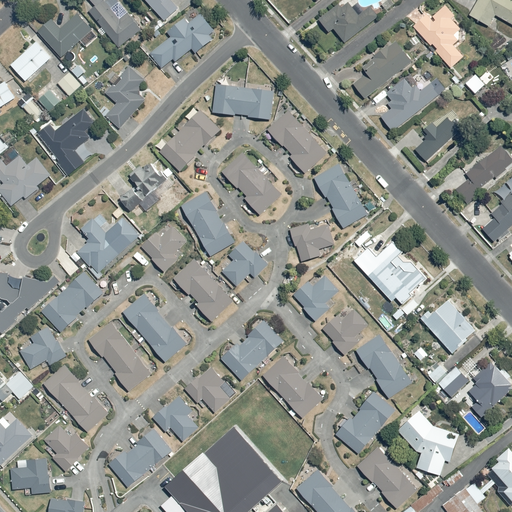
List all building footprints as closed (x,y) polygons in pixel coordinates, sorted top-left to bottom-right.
[(90,0),(95,6),(89,11),(119,47),(143,29),(121,2),(112,9),(104,1),(105,0),(90,0)] [(145,0),(166,21),(180,8),(172,0),(145,0)] [(391,0),(382,0),(380,2),(386,11),(395,5),(391,0)] [(511,0),(477,0),(469,15),(490,27),(497,16),(511,24),(511,0)] [(339,4),(320,19),(329,32),(333,29),(346,42),(380,16),(372,7),(359,15),(350,2),(342,8),(339,4)] [(428,15),(413,26),(451,69),(464,57),(454,45),(458,42),(460,28),(452,19),(456,16),(446,5),(433,17),(437,20),(435,22),(428,15)] [(52,19),(38,31),(62,58),(94,29),(78,13),(61,28),(52,19)] [(169,39),(151,53),(163,68),(174,60),(176,62),(192,49),(196,54),(215,40),(211,36),(217,31),(201,14),(189,23),(186,18),(169,31),(169,39)] [(420,42),(414,35),(403,44),(409,51),(420,42)] [(52,57),(37,41),(10,65),(26,81),(52,57)] [(355,83),(366,99),(413,61),(397,41),(363,67),(367,74),(355,83)] [(72,71),(79,79),(84,84),(89,80),(83,75),(85,73),(78,65),(72,71)] [(146,80),(129,67),(105,93),(117,103),(106,117),(122,129),(147,101),(140,94),(140,86),(146,80)] [(82,86),(70,72),(58,82),(71,96),(82,86)] [(486,85),(476,74),(466,83),(476,94),(486,85)] [(382,116),(392,130),(442,94),(432,82),(422,90),(417,85),(413,88),(406,79),(386,93),(391,100),(388,103),(392,109),(382,116)] [(0,108),(16,98),(5,81),(0,84),(0,108)] [(275,91),(217,85),(213,113),(234,117),(236,113),(251,115),(251,118),(272,120),(275,91)] [(62,102),(52,90),(40,100),(49,112),(62,102)] [(27,95),(19,102),(38,123),(46,116),(27,95)] [(50,124),(39,133),(70,175),(86,163),(75,150),(92,138),(85,132),(96,124),(84,109),(55,130),(50,124)] [(201,110),(160,152),(181,172),(196,156),(194,154),(204,145),(206,146),(222,130),(201,110)] [(328,153),(289,110),(266,131),(283,146),(284,144),(294,155),(292,158),(306,174),(328,153)] [(416,150),(427,161),(464,127),(457,119),(453,123),(449,118),(438,127),(434,123),(424,131),(429,136),(416,150)] [(0,135),(0,152),(9,146),(0,135)] [(469,179),(455,189),(467,205),(483,193),(479,189),(511,164),(511,156),(502,146),(466,174),(469,179)] [(283,195),(244,153),(221,173),(236,190),(239,187),(248,198),(246,200),(261,215),(283,195)] [(0,187),(0,191),(13,206),(24,197),(26,199),(40,188),(38,186),(52,175),(38,157),(29,165),(21,156),(7,166),(2,160),(0,161),(0,178),(4,184),(0,187)] [(158,172),(151,163),(143,169),(141,166),(130,175),(137,185),(120,198),(130,212),(170,179),(162,171),(158,172)] [(369,214),(340,164),(315,177),(325,196),(328,195),(335,208),(332,209),(343,229),(369,214)] [(207,191),(181,206),(211,257),(237,243),(225,223),(223,224),(216,212),(218,211),(207,191)] [(483,229),(495,242),(511,226),(511,193),(501,203),(503,204),(492,214),(496,218),(483,229)] [(125,214),(119,208),(112,214),(118,220),(125,214)] [(106,232),(94,218),(80,229),(91,240),(79,252),(100,274),(140,236),(125,217),(106,232)] [(293,228),(302,262),(323,256),(321,249),(335,245),(330,224),(311,230),(310,223),(293,228)] [(157,233),(142,247),(165,272),(179,259),(175,255),(189,241),(173,226),(161,238),(157,233)] [(269,265),(244,241),(229,255),(234,260),(223,271),(237,286),(250,274),(255,278),(269,265)] [(403,253),(393,241),(372,262),(377,267),(372,271),(402,303),(429,278),(411,261),(405,262),(400,256),(403,253)] [(235,302),(195,259),(173,278),(189,295),(191,293),(200,304),(198,306),(213,322),(235,302)] [(8,282),(8,273),(0,272),(0,303),(4,299),(9,301),(12,304),(2,311),(0,309),(0,331),(3,335),(61,282),(55,276),(48,282),(24,277),(21,291),(12,289),(8,282)] [(85,272),(42,312),(61,333),(79,317),(77,315),(86,307),(88,309),(105,292),(85,272)] [(309,282),(293,295),(315,321),(330,308),(327,304),(340,291),(326,276),(313,286),(309,282)] [(145,293),(123,312),(165,362),(188,344),(174,327),(172,328),(158,312),(160,311),(145,293)] [(477,330),(449,301),(434,314),(431,311),(422,319),(451,354),(477,330)] [(338,315),(323,329),(345,355),(360,342),(356,338),(369,326),(355,309),(343,320),(338,315)] [(285,341),(265,320),(248,336),(250,338),(241,347),(237,343),(221,359),(243,381),(285,341)] [(115,375),(129,392),(152,374),(112,323),(89,340),(101,356),(104,354),(118,373),(115,375)] [(66,357),(49,327),(32,336),(36,343),(21,351),(31,370),(48,361),(51,366),(66,357)] [(414,382),(381,335),(357,350),(369,369),(371,368),(379,380),(377,382),(391,399),(414,382)] [(428,355),(421,347),(414,353),(421,361),(428,355)] [(284,355),(262,374),(303,418),(325,399),(310,382),(308,384),(299,375),(301,373),(284,355)] [(511,390),(511,384),(491,363),(474,378),(479,384),(470,391),(479,402),(473,407),(483,419),(511,390)] [(66,364),(44,384),(88,432),(110,413),(96,396),(93,398),(79,383),(82,382),(66,364)] [(447,372),(441,365),(429,375),(435,382),(447,372)] [(470,380),(457,366),(439,383),(452,397),(470,380)] [(199,376),(186,389),(199,403),(203,399),(215,413),(232,399),(221,387),(226,382),(213,368),(200,379),(199,376)] [(0,398),(3,402),(13,394),(19,400),(35,387),(20,372),(7,383),(0,376),(0,398)] [(397,409),(374,392),(359,408),(361,410),(353,419),(351,417),(335,434),(360,454),(397,409)] [(194,412),(180,396),(153,418),(166,432),(172,428),(184,442),(199,428),(188,416),(194,412)] [(452,462),(461,434),(435,426),(421,411),(398,431),(416,452),(422,454),(417,468),(441,474),(446,461),(452,462)] [(0,467),(34,436),(18,419),(7,430),(0,422),(0,467)] [(54,458),(67,472),(91,448),(76,432),(71,437),(60,426),(44,440),(59,454),(54,458)] [(235,427),(167,486),(189,511),(247,511),(283,481),(235,427)] [(174,451),(155,429),(137,443),(139,445),(127,454),(125,451),(109,464),(129,489),(174,451)] [(419,489),(379,447),(358,466),(372,483),(374,481),(384,492),(382,494),(399,509),(419,489)] [(504,492),(511,500),(511,448),(499,459),(501,463),(492,469),(509,487),(504,492)] [(49,474),(47,458),(28,461),(28,467),(12,469),(13,489),(31,489),(32,495),(52,493),(49,474)] [(319,470),(297,488),(319,511),(356,511),(352,508),(350,509),(332,489),(334,487),(319,470)] [(438,484),(411,505),(402,511),(420,511),(445,493),(438,484)] [(483,511),(467,488),(443,505),(448,511),(483,511)] [(85,511),(86,502),(52,498),(49,511),(85,511)]
